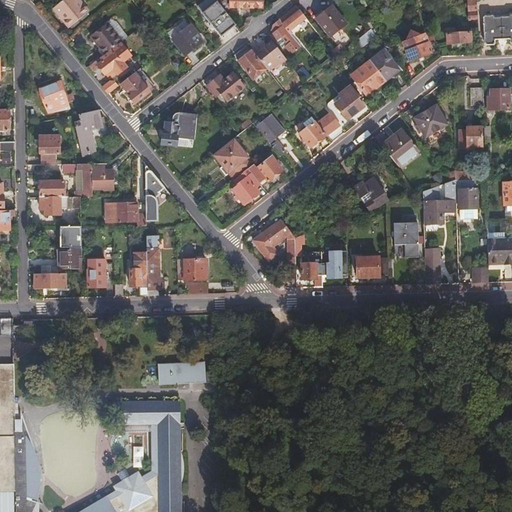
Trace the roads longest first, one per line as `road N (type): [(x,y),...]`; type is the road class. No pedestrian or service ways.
road 1 (residential): [(511,63),(432,74),(223,244)]
road 2 (residential): [(20,8),(24,309)]
road 3 (residential): [(24,309),(269,303)]
road 4 (residential): [(269,303),(511,296)]
road 5 (residential): [(286,4),(124,131)]
road 6 (residential): [(20,8),(124,131)]
road 7 (residential): [(124,131),(223,244)]
